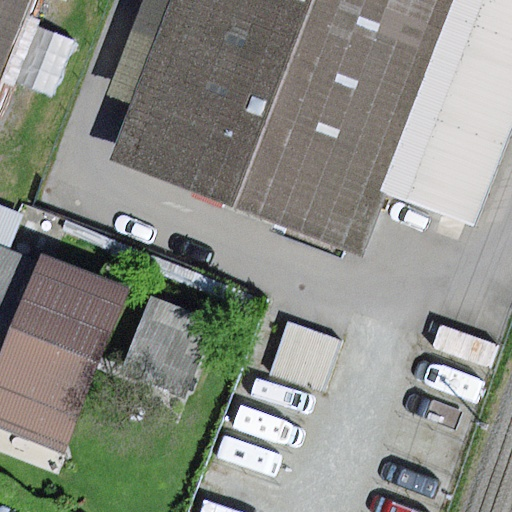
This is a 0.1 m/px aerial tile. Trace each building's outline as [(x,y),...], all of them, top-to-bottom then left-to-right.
[(0,0),(0,92),(38,0),(0,0)] [(176,0),(142,0),(105,96),(134,107),(176,0)] [(176,0),(134,107),(112,165),(350,257),(378,187),(450,0),(176,0)] [(511,0),(450,0),(378,187),(475,224),(511,126),(511,0)] [(28,214),(0,202),(0,353),(35,264),(12,255),(28,214)] [(39,255),(35,264),(0,353),(0,430),(66,456),(131,291),(39,255)] [(149,298),(119,374),(188,401),(218,325),(149,298)] [(343,342),(288,323),(270,375),(325,394),(343,342)]
